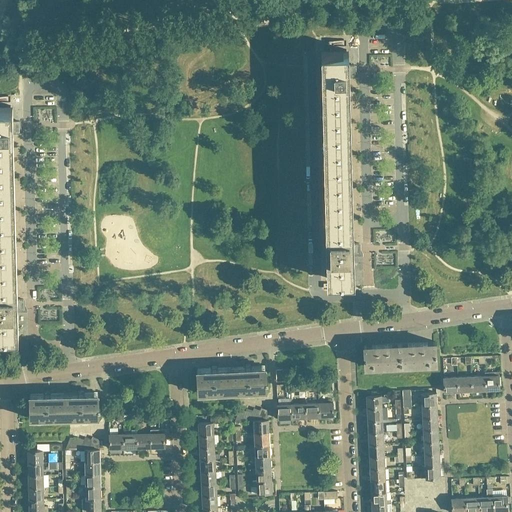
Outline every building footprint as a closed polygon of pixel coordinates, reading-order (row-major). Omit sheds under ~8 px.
[(349,165),(348,116),(347,76),(355,76),(354,65),(346,66),(346,50),(323,50),(326,165),(349,165)] [(0,220),(13,220),(12,172),(11,132),(19,132),(19,121),(11,121),(10,106),(0,105),(0,220)] [(351,244),(350,214),(349,165),(326,165),(329,279),(352,279),(351,254),(359,254),(359,243),(351,244)] [(15,300),(15,286),(13,220),(0,220),(0,334),(16,334),(16,310),(23,310),(23,300),(15,300)] [(436,363),(435,342),(399,343),(400,365),(436,363)] [(400,365),(399,343),(364,345),(365,367),(400,365)] [(267,381),(267,378),(266,378),(265,371),(265,367),(231,368),(232,392),(233,392),(259,390),(265,390),(266,390),(266,381),(267,381)] [(232,392),(231,368),(196,370),(198,393),(232,392)] [(485,375),(485,390),(486,390),(486,389),(498,389),(498,390),(499,390),(498,375),(498,372),(485,372),(485,375)] [(485,390),(485,375),(484,376),(471,377),(471,376),(472,391),(472,390),(485,390)] [(457,377),(458,392),(458,391),(471,390),(471,391),(472,391),(471,376),(471,377),(457,378),(457,377)] [(444,377),(443,377),(444,392),(445,392),(445,391),(457,391),(457,392),(458,392),(457,377),(457,378),(444,378),(444,377)] [(332,389),(331,382),(318,383),(318,390),(332,389)] [(421,394),(422,394),(423,406),(436,405),(435,393),(436,393),(436,392),(421,393),(421,394)] [(64,418),(64,394),(31,395),(29,395),(30,418),(64,418)] [(100,408),(100,405),(98,405),(98,398),(98,394),(64,394),(64,418),(91,417),(98,417),(99,417),(98,408),(100,408)] [(381,408),(381,396),(381,395),(366,396),(366,397),(367,397),(368,409),(381,408)] [(333,416),(332,401),(332,402),(318,403),(318,402),(319,417),(319,416),(332,415),(333,416)] [(319,417),(318,402),(318,403),(305,404),(305,403),(306,417),(306,416),(319,416),(319,417)] [(292,418),(291,403),(291,404),(278,405),(278,404),(277,404),(278,419),(279,418),(291,417),(291,418),(292,418)] [(306,417),(305,403),(304,403),(304,404),(292,404),(291,403),(292,418),(292,417),(305,417),(306,417)] [(436,417),(436,405),(423,406),(423,418),(436,417)] [(267,419),(267,410),(267,409),(261,407),(260,410),(256,420),(267,419)] [(242,421),(245,411),(239,409),(239,408),(235,421),(242,421)] [(249,420),(253,410),(246,408),(245,411),(242,421),(249,420)] [(256,420),(260,410),(253,408),(253,410),(249,420),(253,420),(256,420)] [(382,420),(381,408),(368,409),(368,421),(382,420)] [(437,429),(436,417),(423,418),(424,430),(437,429)] [(254,420),(254,433),(268,432),(267,420),(268,420),(268,419),(267,419),(256,420),(253,420),(254,420)] [(382,433),(382,420),(368,421),(369,433),(382,433)] [(212,429),(212,423),(213,423),(213,422),(198,423),(199,423),(200,435),(213,435),(217,435),(217,429),(212,429)] [(151,447),(164,447),(164,429),(151,429),(151,447)] [(437,429),(424,430),(424,442),(438,441),(437,429)] [(123,449),(137,448),(136,430),(131,430),(131,433),(123,434),(123,449)] [(269,444),(268,432),(254,433),(255,445),(269,444)] [(151,447),(150,433),(137,433),(137,448),(151,448),(151,447)] [(382,433),(369,433),(369,445),(383,445),(383,444),(382,433)] [(109,449),(123,449),(123,434),(109,434),(109,449)] [(213,447),(213,435),(200,435),(200,447),(213,447)] [(80,449),(84,440),(77,437),(76,440),(73,449),(80,449)] [(88,449),(91,440),(85,437),(84,440),(80,449),(84,449),(88,449)] [(99,448),(99,439),(92,437),(91,440),(88,449),(99,448)] [(73,449),(76,440),(70,438),(65,450),(73,449)] [(438,441),(424,442),(425,454),(438,453),(438,441)] [(269,456),(269,444),(255,445),(256,457),(269,456)] [(384,457),(383,445),(369,445),(370,457),(384,457)] [(214,459),(213,447),(200,447),(201,459),(214,459)] [(99,448),(88,449),(84,449),(85,449),(86,462),(99,462),(99,449),(99,448)] [(42,463),(42,451),(42,450),(27,450),(27,452),(28,452),(28,463),(42,463)] [(425,454),(426,467),(439,466),(438,453),(425,454)] [(270,468),(269,456),(256,457),(251,457),(251,462),(256,462),(256,469),(270,468)] [(387,468),(384,468),(384,457),(370,457),(371,470),(384,469),(387,469),(387,468)] [(214,471),(214,459),(201,459),(201,471),(214,471)] [(100,474),(99,462),(86,462),(86,474),(100,474)] [(42,475),(42,463),(28,463),(29,475),(42,475)] [(440,477),(439,466),(426,467),(426,478),(440,478),(440,477)] [(253,481),(271,480),(270,468),(256,469),(250,469),(250,474),(257,474),(257,481),(253,481)] [(384,475),(384,469),(371,470),(371,482),(385,481),(384,475)] [(215,483),(214,471),(201,471),(202,483),(215,483)] [(100,486),(100,474),(86,474),(86,486),(100,486)] [(42,487),(42,475),(29,475),(29,487),(42,487)] [(494,511),(493,497),(492,489),(492,484),(492,477),(486,477),(487,489),(487,497),(479,497),(480,511),(493,510),(493,511),(494,511)] [(271,492),(271,480),(253,481),(253,486),(257,486),(258,492),(257,492),(257,493),(272,492),(271,492)] [(385,493),(385,481),(371,482),(372,494),(385,493)] [(216,495),(215,483),(202,483),(203,496),(216,495)] [(100,498),(100,486),(86,486),(87,498),(100,498)] [(43,499),(42,487),(29,487),(29,499),(43,499)] [(337,498),(337,490),(324,491),(324,499),(337,498)] [(311,511),(310,499),(310,492),(305,492),(305,511),(303,511),(296,511),(297,511),(296,511),(310,511),(311,511)] [(386,505),(386,504),(391,504),(391,499),(386,499),(385,493),(372,494),(372,506),(386,505)] [(216,507),(216,495),(203,496),(203,508),(216,507)] [(506,510),(507,510),(506,495),(506,496),(493,497),(494,511),(494,510),(506,509),(506,510)] [(466,511),(466,498),(466,497),(465,497),(465,498),(452,499),(452,498),(451,498),(452,511),(454,511),(466,511),(465,511),(466,511)] [(480,511),(479,497),(478,497),(479,497),(466,498),(466,511),(479,511),(480,511)] [(100,509),(100,498),(87,498),(83,498),(83,511),(94,511),(95,510),(101,510),(101,509),(100,509)] [(43,506),(43,499),(29,499),(30,511),(48,511),(47,506),(43,506)]
